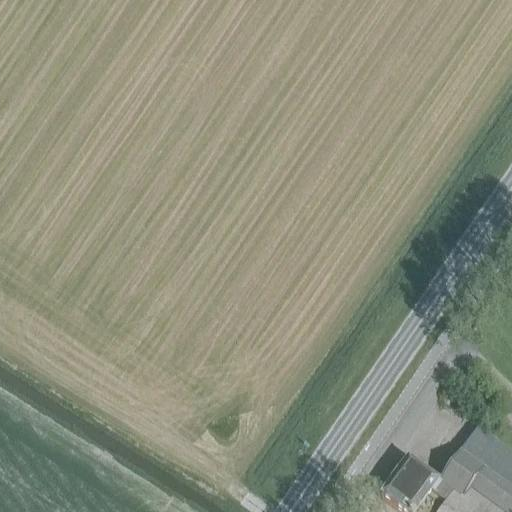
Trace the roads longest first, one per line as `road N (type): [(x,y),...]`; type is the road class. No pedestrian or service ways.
road 1 (primary): [(289,511),(511,186)]
road 2 (unclassified): [(328,511),(339,494),(368,480),(468,339)]
